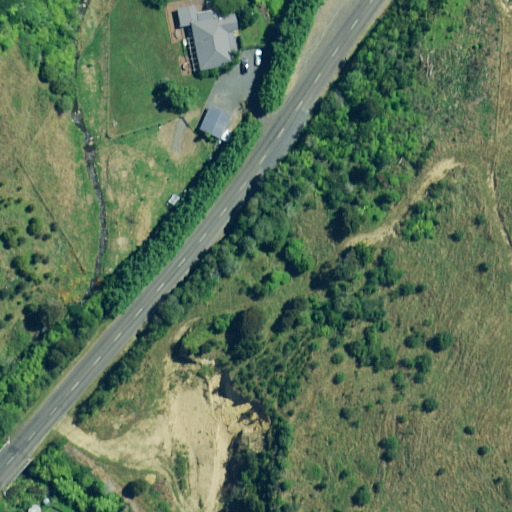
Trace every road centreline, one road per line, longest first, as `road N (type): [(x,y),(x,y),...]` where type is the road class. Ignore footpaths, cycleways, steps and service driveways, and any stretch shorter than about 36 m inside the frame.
road 1 (unclassified): [(0,474),(296,117),(379,0)]
road 2 (track): [(52,413),(194,496),(201,511)]
